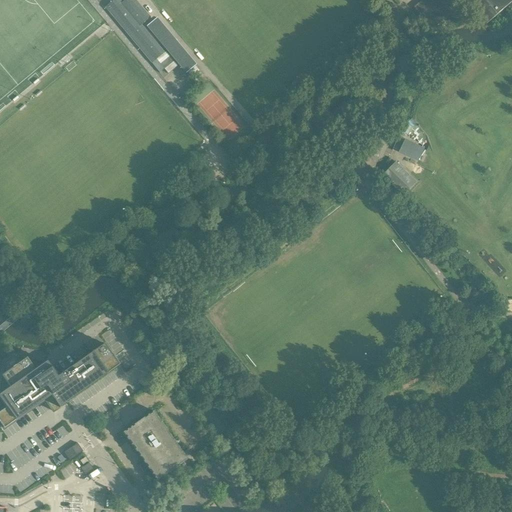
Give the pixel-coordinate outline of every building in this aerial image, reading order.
[(150,18),(135,0),(124,0),(122,2),(119,0),(113,0),(105,7),(151,63),(164,53),(141,25),(150,18)] [(423,0),(414,8),(428,25),(433,20),(438,26),(447,18),(443,12),(448,8),(441,0),(423,0)] [(511,0),(469,0),(489,23),(511,2),(511,0)] [(157,21),(158,20),(156,18),(146,26),(186,73),(196,65),(194,63),(193,63),(176,43),(177,43),(175,40),(174,41),(157,21)] [(151,64),(159,73),(164,69),(168,74),(177,66),(165,52),(164,53),(151,63),(151,64)] [(424,147),(406,138),(400,151),(419,160),(424,147)] [(397,161),(384,174),(404,193),(416,180),(397,161)] [(108,372),(119,365),(114,358),(113,355),(111,352),(110,352),(109,350),(108,350),(104,344),(93,351),(89,353),(90,353),(68,369),(68,368),(56,377),(54,374),(55,374),(51,367),(50,368),(46,362),(16,357),(16,356),(13,356),(3,362),(2,366),(3,366),(0,383),(0,423),(3,428),(14,421),(17,419),(17,418),(37,404),(38,405),(41,402),(40,402),(45,399),(53,410),(65,402),(65,403),(81,391),(81,392),(85,389),(84,389),(105,375),(108,373),(108,372)] [(144,463),(143,464),(146,469),(147,468),(157,481),(187,460),(153,412),(122,432),(144,463)] [(77,444),(71,448),(76,456),(82,452),(77,444)] [(76,456),(71,448),(64,453),(69,461),(76,456)] [(89,463),(88,463),(81,469),(81,470),(85,475),(93,469),(89,463)]
